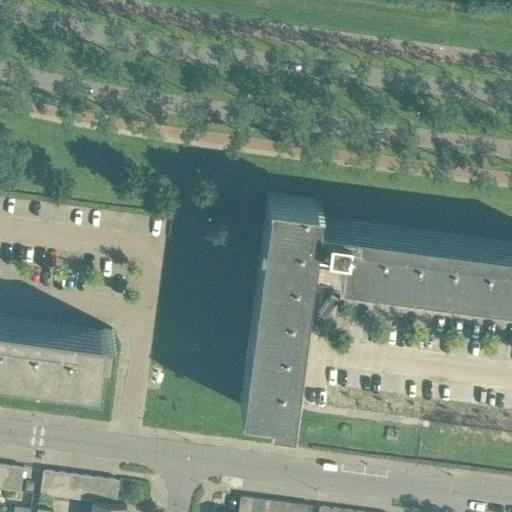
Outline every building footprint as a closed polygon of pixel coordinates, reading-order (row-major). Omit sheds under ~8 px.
[(239,402),(291,409),(312,253),(340,257),(339,268),(511,290),(511,238),(345,217),(344,221),(311,217),(314,197),(267,191),(239,402)] [(104,328),(0,313),(0,365),(97,379),(104,328)] [(0,485),(6,487),(10,462),(0,461),(0,485)] [(19,489),(22,464),(10,462),(6,487),(19,489)] [(52,493),(55,468),(43,467),(40,491),(52,493)] [(65,494),(68,470),(55,468),(52,493),(65,494)] [(78,496),(81,472),(68,470),(65,494),(78,496)] [(90,498),(93,474),(81,472),(78,496),(90,498)] [(103,499),(106,475),(93,474),(90,498),(92,498),(103,499)] [(116,501),(117,490),(119,477),(106,475),(103,499),(116,501)] [(32,487),(33,480),(25,479),(24,486),(32,487)] [(250,511),(253,496),(241,494),(238,511),(250,511)] [(262,511),(264,497),(253,496),(250,511),(262,511)] [(274,511),(276,499),(264,497),(262,511),(274,511)] [(116,501),(103,499),(92,498),(90,511),(125,511),(126,502),(116,501)] [(286,511),(288,500),(276,499),(274,511),(286,511)] [(298,511),(300,502),(288,500),(286,511),(298,511)] [(310,511),(312,503),(300,502),(298,511),(310,511)] [(28,511),(30,505),(14,503),(13,511),(28,511)]
